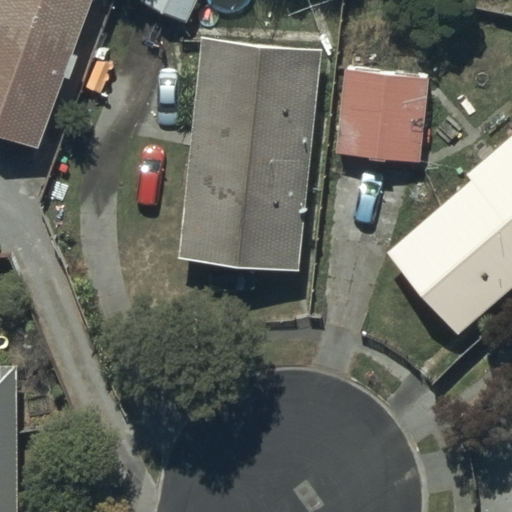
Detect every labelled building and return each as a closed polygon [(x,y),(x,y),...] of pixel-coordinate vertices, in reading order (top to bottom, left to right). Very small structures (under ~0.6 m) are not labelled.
[(0,0),(0,142),(33,156),(93,0),(0,0)] [(180,30),(194,0),(143,0),(138,10),(180,30)] [(320,59),(198,48),(177,269),(299,280),(320,59)] [(423,84),(342,77),(334,160),(416,168),(423,84)] [(387,263),(455,341),(511,291),(511,144),(475,176),(480,183),(387,263)] [(0,376),(0,511),(13,511),(14,377),(0,376)]
